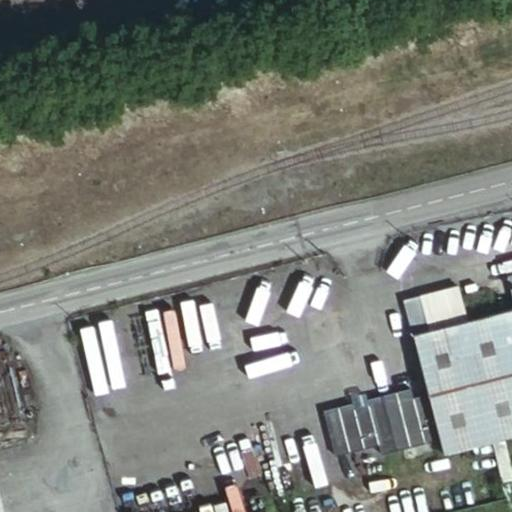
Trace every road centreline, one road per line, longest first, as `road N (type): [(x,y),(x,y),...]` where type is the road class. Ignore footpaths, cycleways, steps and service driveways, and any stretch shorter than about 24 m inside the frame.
road 1 (unclassified): [(511,186),(0,313)]
road 2 (primary): [(0,59),(231,0)]
